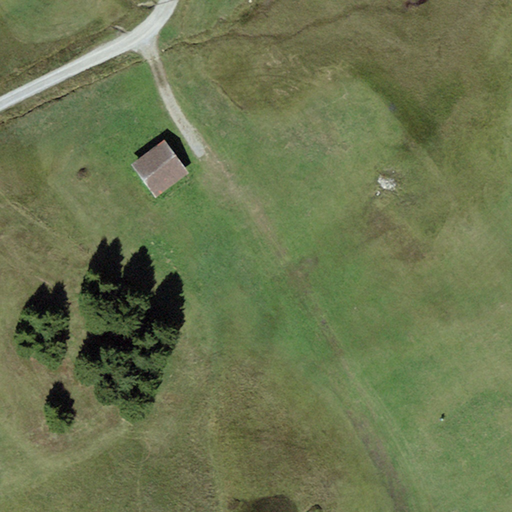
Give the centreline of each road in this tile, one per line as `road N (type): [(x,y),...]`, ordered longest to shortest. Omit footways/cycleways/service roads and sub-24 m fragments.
road 1 (track): [(140,35),(169,104),(222,180),(248,202),(404,511)]
road 2 (track): [(0,106),(140,35),(170,0)]
